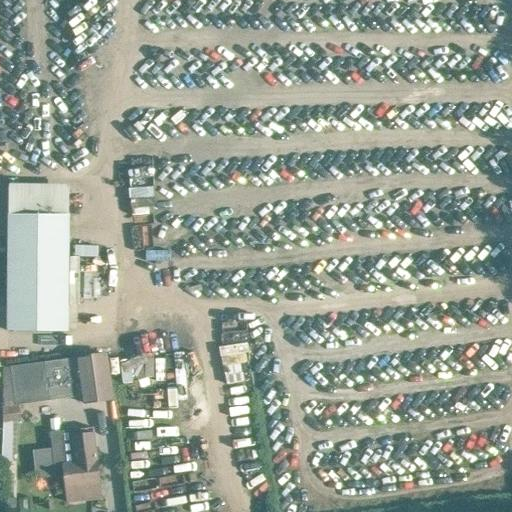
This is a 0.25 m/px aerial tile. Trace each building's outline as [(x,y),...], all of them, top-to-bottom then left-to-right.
[(71,331),(70,214),(9,214),(8,332),(71,331)] [(91,236),(87,236),(88,285),(112,285),(111,268),(91,269),(91,236)] [(148,327),(180,325),(179,318),(148,319),(148,327)] [(234,325),(245,410),(267,407),(255,323),(234,325)] [(138,337),(139,363),(160,362),(161,372),(171,372),(170,356),(188,355),(189,379),(202,379),(199,331),(181,332),(182,335),(138,337)] [(79,358),(77,358),(82,396),(83,404),(85,403),(113,400),(106,354),(79,358)] [(77,358),(14,366),(20,404),(82,396),(77,358)] [(14,366),(4,367),(4,404),(4,423),(22,421),(20,404),(14,366)] [(249,430),(273,429),(273,420),(249,421),(249,430)] [(166,425),(146,424),(145,444),(165,445),(166,425)] [(85,429),(51,433),(56,480),(65,479),(66,487),(68,503),(86,500),(84,485),(101,483),(98,464),(94,428),(85,429)] [(171,448),(153,447),(151,479),(169,480),(169,468),(192,469),(193,458),(171,457),(171,448)] [(205,479),(223,461),(217,456),(199,473),(205,479)] [(167,482),(153,483),(154,498),(168,498),(167,482)] [(5,510),(15,510),(16,498),(5,498),(5,510)]
